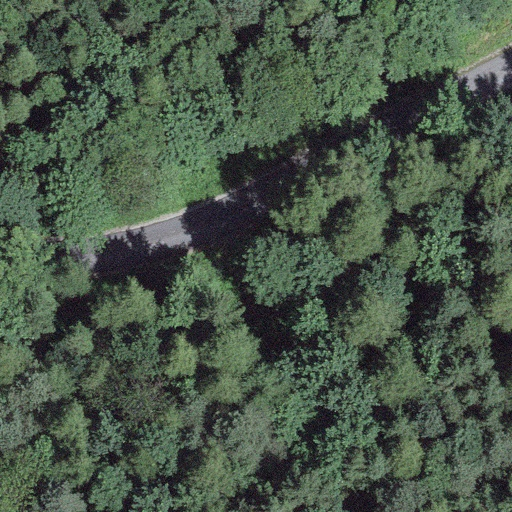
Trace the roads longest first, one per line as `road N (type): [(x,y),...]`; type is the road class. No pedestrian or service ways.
road 1 (unclassified): [(511,65),(209,225),(96,254),(0,257)]
road 2 (track): [(209,225),(302,377),(341,511)]
